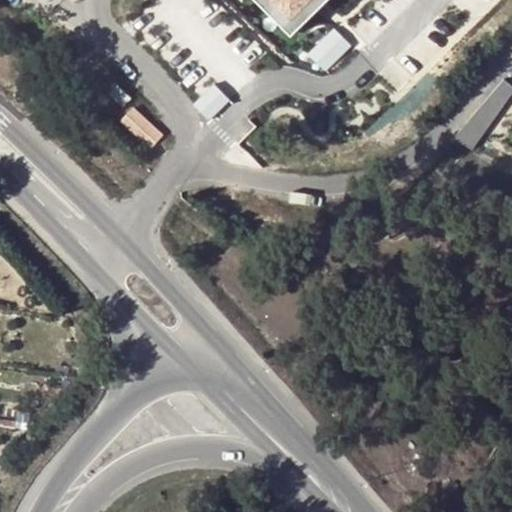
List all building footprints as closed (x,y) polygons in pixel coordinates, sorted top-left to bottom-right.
[(308,0),(256,0),(282,26),(308,0)] [(308,0),(282,26),(290,35),(325,0),(308,0)] [(351,45),(334,28),(308,54),(325,71),(351,45)] [(511,85),(504,79),(453,138),(472,150),(511,93),(511,85)] [(230,99),(214,83),(193,104),(209,119),(230,99)] [(119,121),(152,147),(164,132),(131,106),(119,121)]
